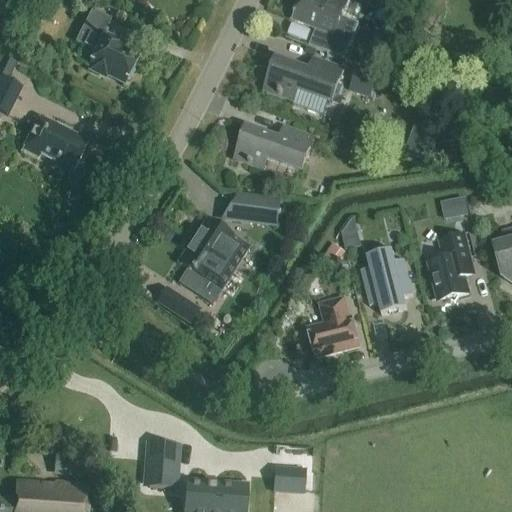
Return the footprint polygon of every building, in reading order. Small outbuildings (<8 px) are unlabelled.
[(300,0),(299,4),(321,12),(322,10),(343,18),(349,2),(346,1),(346,0),(300,0)] [(379,0),(375,11),(397,19),(403,0),(379,0)] [(321,12),(299,4),(292,21),(315,31),(309,47),(344,61),(346,58),(350,46),(358,25),(342,19),(343,18),(322,10),(321,12)] [(93,69),(92,73),(105,80),(107,76),(124,85),(137,60),(120,51),(121,49),(106,41),(102,39),(111,21),(93,12),(76,44),(97,55),(91,68),(93,69)] [(264,92),(293,103),(297,91),(332,103),(344,71),(313,61),(309,73),(275,61),(264,92)] [(0,79),(0,114),(8,119),(22,90),(0,79)] [(21,153),(71,178),(89,143),(39,117),(21,153)] [(234,161),(264,172),(268,161),(303,172),(314,140),(284,130),(280,141),(245,129),(234,161)] [(237,196),(220,223),(277,229),(280,201),(237,196)] [(206,221),(192,242),(235,270),(249,248),(206,221)] [(494,248),(502,280),(511,285),(511,231),(509,232),(504,240),(506,245),(494,248)] [(439,243),(443,259),(441,262),(428,265),(437,301),(442,300),(451,305),(454,300),(469,296),(465,278),(464,279),(460,263),(471,260),(465,237),(439,243)] [(235,270),(192,242),(177,264),(188,271),(178,285),(212,307),(235,270)] [(369,271),(361,273),(370,309),(379,307),(381,318),(407,311),(404,300),(413,298),(404,262),(395,264),(393,253),(367,260),(369,271)] [(309,331),(316,360),(358,349),(351,320),(349,321),(344,301),(321,307),(325,327),(309,331)] [(147,446),(146,466),(150,466),(149,490),(176,492),(179,448),(147,446)] [(275,472),(274,494),(304,495),(305,473),(275,472)] [(88,511),(90,487),(54,484),(51,488),(38,488),(37,485),(16,484),(15,500),(0,498),(0,511),(88,511)] [(188,484),(185,511),(244,511),(246,488),(241,487),(217,486),(217,487),(206,486),(207,485),(188,484)]
